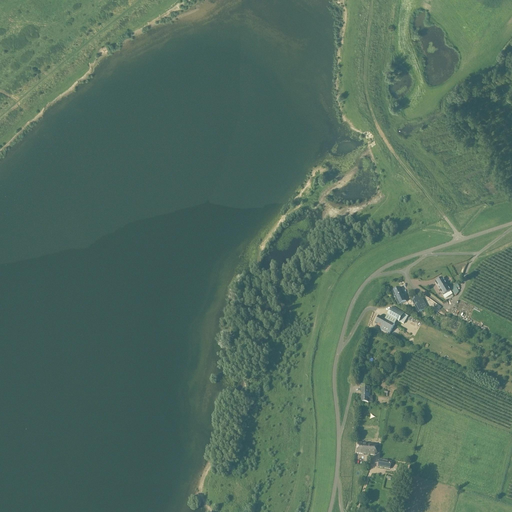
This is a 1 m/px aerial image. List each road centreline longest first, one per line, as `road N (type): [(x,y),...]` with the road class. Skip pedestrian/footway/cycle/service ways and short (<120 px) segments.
road 1 (unclassified): [(511,223),(387,265),(356,294),(334,371),(336,477)]
road 2 (track): [(459,240),(376,125),(365,86),(372,0)]
road 3 (track): [(141,0),(0,117)]
road 4 (track): [(403,0),(401,41),(423,87),(460,78)]
